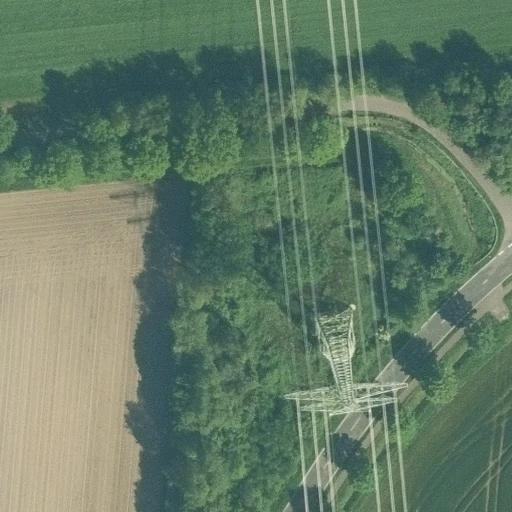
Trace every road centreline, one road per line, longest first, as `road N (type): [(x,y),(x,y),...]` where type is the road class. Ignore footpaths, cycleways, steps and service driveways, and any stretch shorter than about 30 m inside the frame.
road 1 (unclassified): [(0,135),(382,93),(443,119),(511,210)]
road 2 (tertiary): [(293,511),(371,389),(511,260)]
